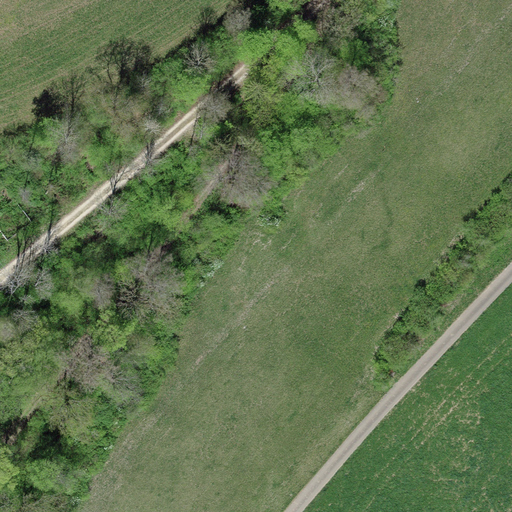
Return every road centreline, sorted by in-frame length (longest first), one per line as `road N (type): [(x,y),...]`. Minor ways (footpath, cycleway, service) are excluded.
road 1 (track): [(331,0),(290,77),(0,443)]
road 2 (track): [(0,278),(320,0)]
